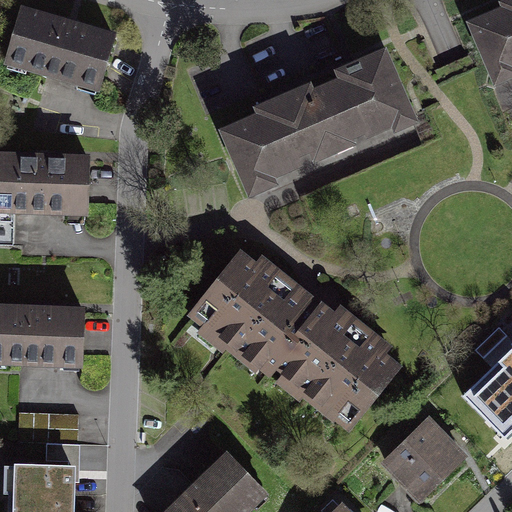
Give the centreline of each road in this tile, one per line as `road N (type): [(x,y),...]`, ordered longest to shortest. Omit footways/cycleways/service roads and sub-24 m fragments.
road 1 (residential): [(169,4),(140,97),(132,175),(120,511)]
road 2 (residential): [(169,4),(258,9),(318,0)]
